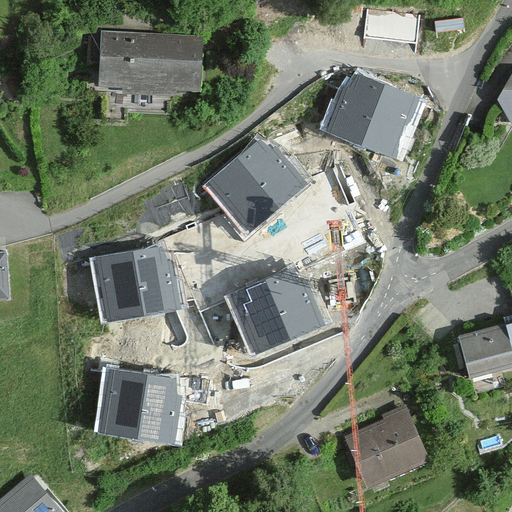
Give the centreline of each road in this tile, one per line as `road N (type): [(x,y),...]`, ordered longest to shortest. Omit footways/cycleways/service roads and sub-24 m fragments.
road 1 (residential): [(134,511),(291,421),(393,284)]
road 2 (residential): [(393,284),(461,79),(505,0)]
road 3 (residential): [(393,284),(511,232)]
